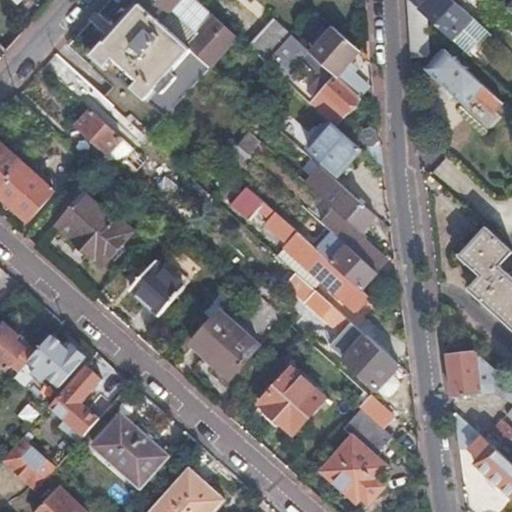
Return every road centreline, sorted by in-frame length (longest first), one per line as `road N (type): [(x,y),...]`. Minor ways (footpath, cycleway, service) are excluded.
road 1 (residential): [(449,511),(405,161),(395,0)]
road 2 (residential): [(0,241),(307,511)]
